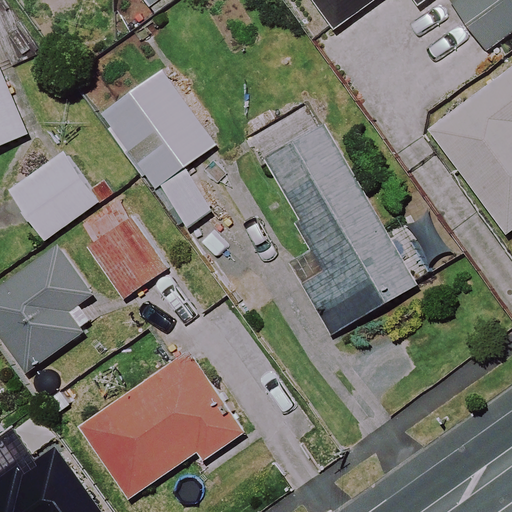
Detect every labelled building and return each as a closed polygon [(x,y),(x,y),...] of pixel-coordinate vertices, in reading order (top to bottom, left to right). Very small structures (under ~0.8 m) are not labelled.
[(174,0),(148,0),(158,13),(174,0)] [(436,0),(318,0),(343,34),(391,0),(419,0),(425,8),(436,0)] [(511,33),(511,0),(458,0),(454,3),(488,50),(511,33)] [(0,148),(32,135),(0,61),(0,148)] [(511,67),(425,127),(505,244),(511,239),(511,67)] [(220,147),(169,70),(106,112),(186,231),(216,211),(187,169),(220,147)] [(329,121),(296,139),(270,153),(333,270),(308,284),(334,333),(419,287),(329,121)] [(103,202),(67,152),(12,193),(48,242),(103,202)] [(170,268),(125,202),(81,232),(125,298),(170,268)] [(58,248),(34,266),(0,291),(0,331),(30,372),(84,332),(69,312),(93,294),(58,248)] [(246,433),(192,355),(83,430),(132,500),(201,453),(206,460),(246,433)] [(27,511),(72,482),(35,429),(0,453),(0,505),(4,511),(27,511)]
